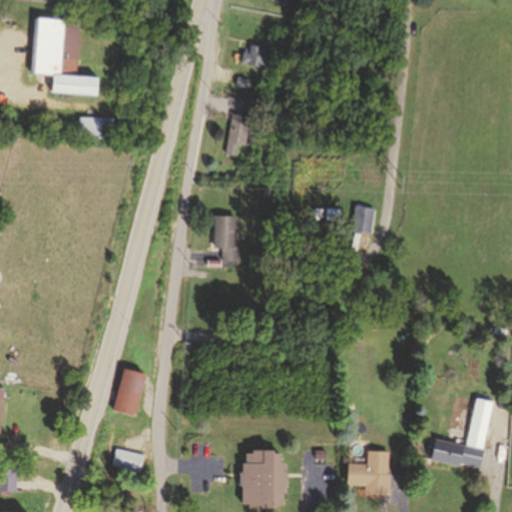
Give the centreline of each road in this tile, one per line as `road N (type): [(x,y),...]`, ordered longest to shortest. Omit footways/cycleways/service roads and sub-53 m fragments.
road 1 (residential): [(63,511),(205,0)]
road 2 (residential): [(162,511),(162,412),(210,0)]
